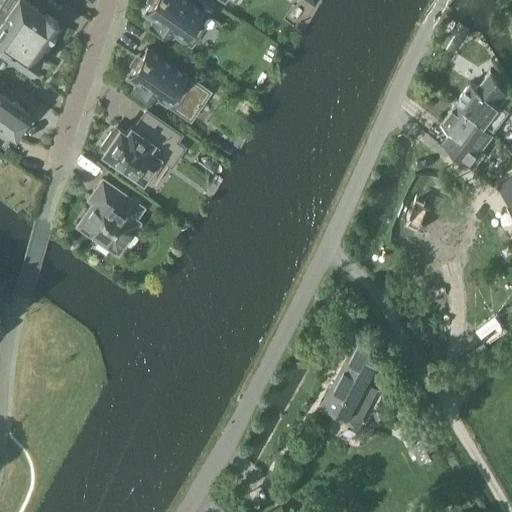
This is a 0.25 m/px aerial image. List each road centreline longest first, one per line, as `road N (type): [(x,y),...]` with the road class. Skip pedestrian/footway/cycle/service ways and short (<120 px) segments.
road 1 (residential): [(186,511),(325,254),(444,0)]
road 2 (residential): [(59,166),(109,0)]
